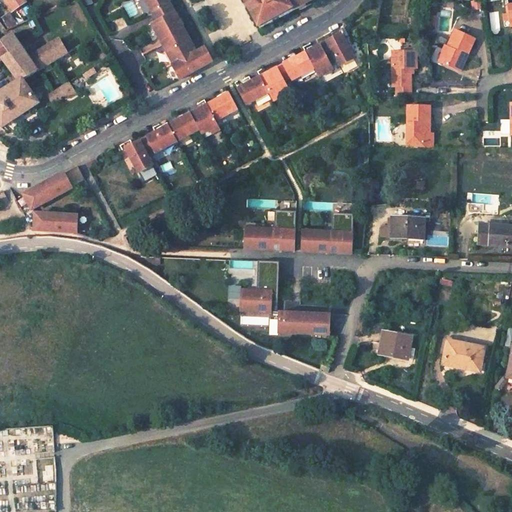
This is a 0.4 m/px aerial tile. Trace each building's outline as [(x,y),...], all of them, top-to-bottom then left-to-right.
[(9,0),(6,2),(12,11),(26,2),(25,0),(9,0)] [(145,0),(156,20),(174,11),(167,0),(145,0)] [(241,0),(244,4),(258,31),(305,6),(306,8),(315,4),(312,0),(241,0)] [(161,44),(184,32),(176,15),(174,11),(156,20),(151,23),(161,44)] [(0,61),(2,61),(19,83),(0,94),(0,124),(3,127),(10,121),(38,104),(23,82),(70,54),(60,40),(29,58),(14,35),(20,32),(21,33),(41,24),(38,17),(34,19),(18,26),(6,31),(2,25),(0,22),(0,42),(0,43),(0,42),(0,61)] [(15,20),(2,25),(6,31),(18,26),(15,20)] [(336,60),(339,66),(354,58),(339,29),(331,34),(333,38),(325,42),(336,60)] [(172,64),(195,52),(184,32),(161,44),(172,64)] [(474,41),(454,32),(446,49),(448,50),(441,65),(458,74),(474,41)] [(313,69),(318,77),(332,70),(329,64),(336,60),(325,42),(304,53),(313,69)] [(195,52),(172,64),(171,65),(179,79),(211,62),(207,54),(203,48),(195,52)] [(446,49),(444,48),(437,63),(441,65),(448,50),(446,49)] [(291,81),(313,69),(304,53),(282,65),(290,78),(291,81)] [(415,54),(391,54),(391,89),(395,88),(394,98),(409,98),(410,75),(410,71),(413,71),(414,71),(415,54)] [(282,65),(259,77),(268,93),(272,102),(281,97),(278,93),(287,88),(285,84),(283,82),(290,78),(282,65)] [(93,69),(82,75),(85,79),(95,73),(93,69)] [(245,105),(268,93),(259,77),(237,89),(245,105)] [(68,84),(59,90),(62,95),(71,89),(68,84)] [(71,89),(62,95),(65,99),(74,94),(71,89)] [(59,90),(48,97),(53,105),(65,99),(62,95),(59,90)] [(215,121),(237,109),(228,93),(206,105),(215,121)] [(190,114),(198,130),(201,134),(209,129),(211,134),(219,129),(215,121),(206,105),(190,114)] [(428,108),(406,107),(406,145),(428,146),(428,135),(428,108)] [(176,142),(198,130),(190,114),(168,126),(176,142)] [(154,154),(176,142),(168,126),(139,141),(146,154),(153,151),(154,154)] [(123,143),(138,172),(152,165),(146,154),(139,141),(132,144),(130,140),(123,143)] [(96,158),(85,163),(89,171),(100,165),(96,158)] [(71,188),(64,174),(47,182),(24,195),(32,209),(33,209),(71,188)] [(32,209),(24,195),(15,199),(24,216),(32,230),(35,230),(35,214),(33,209),(32,209)] [(296,212),(276,211),(275,229),(246,228),(245,249),(275,250),(275,244),(280,244),(280,250),(295,251),(296,212)] [(35,214),(35,230),(53,230),(76,232),(77,216),(35,214)] [(332,232),(303,231),(302,251),(332,253),(332,247),(337,247),(337,253),(352,254),(354,215),(333,214),(332,232)] [(391,218),(390,238),(423,239),(424,220),(391,218)] [(507,228),(489,227),(488,246),(511,247),(511,230),(507,231),(507,228)] [(273,263),(259,262),(258,270),(257,291),(241,290),(240,311),(271,312),(272,302),(279,302),(279,277),(273,277),(273,263)] [(332,314),(281,312),(280,333),(331,335),(332,314)] [(410,338),(383,331),(378,352),(406,359),(410,338)] [(483,347),(446,339),(442,359),(452,361),(451,365),(478,371),(483,347)]
